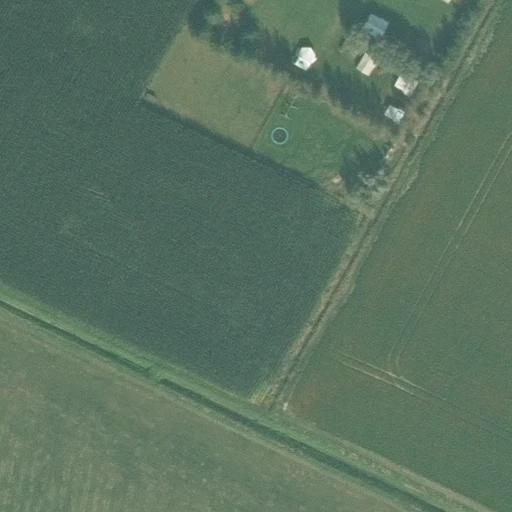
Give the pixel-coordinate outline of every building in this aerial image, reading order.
[(380,12),(372,30),(389,38),(397,20),(380,12)] [(217,34),(233,44),(243,28),(227,19),(217,34)] [(256,52),(272,61),(283,45),(267,35),(256,52)] [(291,73),(302,82),(313,67),(301,58),(291,73)] [(395,87),(410,95),(418,81),(402,72),(395,87)]
